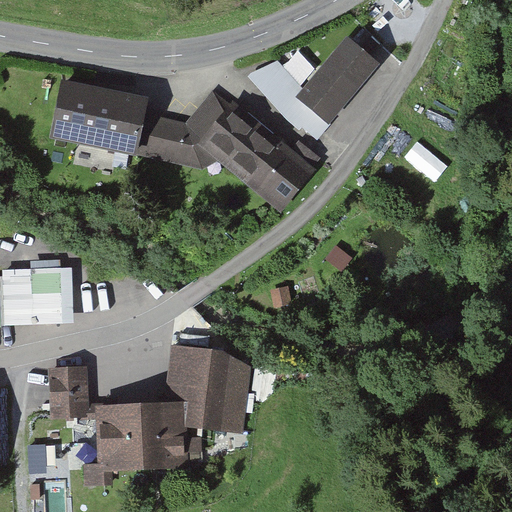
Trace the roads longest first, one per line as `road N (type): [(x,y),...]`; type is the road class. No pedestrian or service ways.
road 1 (residential): [(443,0),(388,108),(308,212),(154,319),(0,363)]
road 2 (tertiary): [(0,36),(137,57),(194,55),(336,0)]
